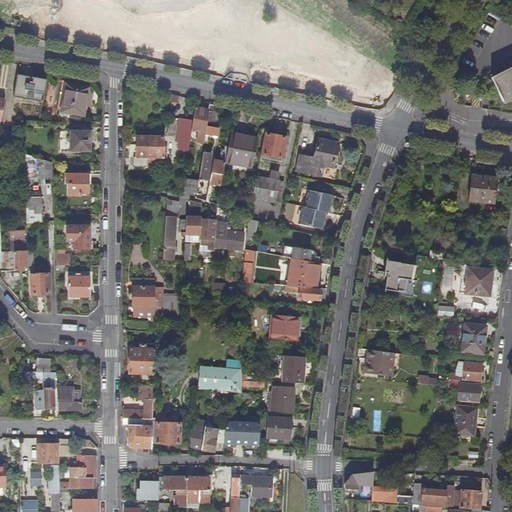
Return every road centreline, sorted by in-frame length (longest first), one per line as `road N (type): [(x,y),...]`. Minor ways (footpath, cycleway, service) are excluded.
road 1 (residential): [(324,511),(327,416),(349,266),(396,128)]
road 2 (residential): [(396,128),(114,65)]
road 3 (residential): [(494,473),(511,319)]
road 4 (residential): [(111,335),(113,184)]
road 5 (residential): [(396,128),(469,0)]
road 6 (residential): [(113,184),(245,217)]
road 7 (residential): [(0,296),(37,333),(111,335)]
